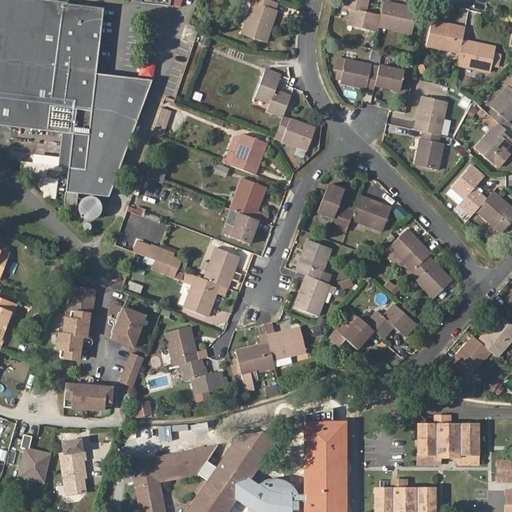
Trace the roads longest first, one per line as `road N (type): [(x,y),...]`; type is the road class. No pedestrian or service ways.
road 1 (residential): [(99,362),(104,282),(97,263),(0,159)]
road 2 (residential): [(189,0),(117,201)]
road 3 (residential): [(351,141),(457,248),(486,292)]
road 4 (residential): [(266,287),(306,184),(351,141)]
road 5 (residential): [(314,0),(310,71),(351,141)]
